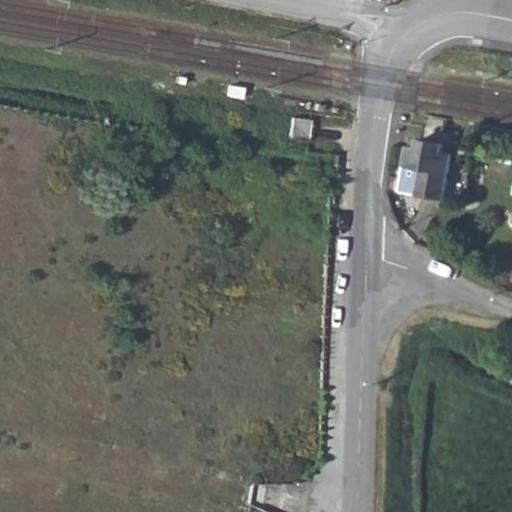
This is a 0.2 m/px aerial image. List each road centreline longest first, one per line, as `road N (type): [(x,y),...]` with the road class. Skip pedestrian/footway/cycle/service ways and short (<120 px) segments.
road 1 (tertiary): [(359,511),(364,253)]
road 2 (tertiary): [(364,253),(373,117),(401,38)]
road 3 (residential): [(364,253),(511,320)]
road 4 (tertiary): [(401,38),(348,15),(268,0)]
